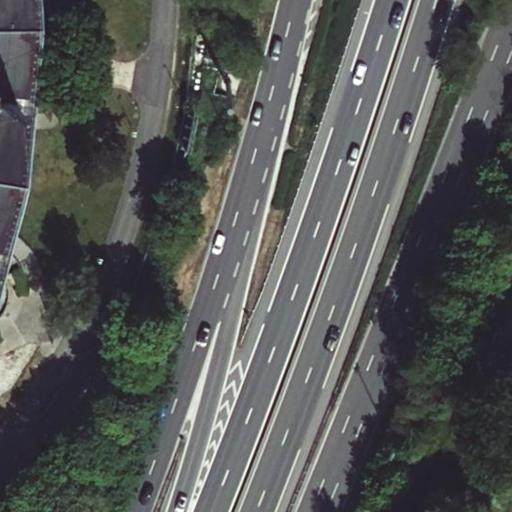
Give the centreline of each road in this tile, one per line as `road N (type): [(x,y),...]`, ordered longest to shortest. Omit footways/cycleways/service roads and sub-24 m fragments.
road 1 (trunk): [(392,0),(261,387),(210,511)]
road 2 (trunk): [(258,511),(437,0)]
road 3 (secondary): [(316,511),(511,31)]
road 4 (secondary): [(267,122),(137,511)]
road 5 (trunk): [(267,122),(220,362),(176,511)]
road 6 (secondary): [(297,0),(267,122)]
